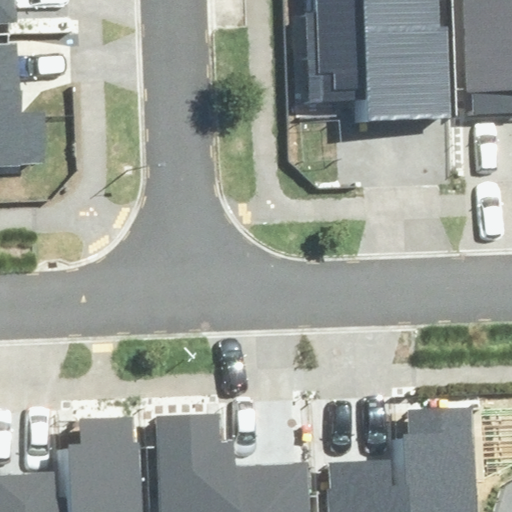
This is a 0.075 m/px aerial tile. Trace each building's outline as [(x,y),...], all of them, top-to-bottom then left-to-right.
[(443,0),(307,0),(310,72),(323,71),(324,83),(352,82),(354,119),(449,115),(443,0)] [(511,0),(458,0),(463,116),(511,113),(511,0)] [(392,427),(393,455),(395,511),(467,511),(462,400),(403,403),(404,426),(392,427)] [(156,511),(229,511),(228,461),(227,434),(217,434),(216,409),(154,410),(156,511)] [(60,442),(60,464),(62,511),(134,511),(132,412),(78,413),(79,441),(60,442)] [(317,458),(319,511),(395,511),(393,455),(317,458)] [(305,511),(303,458),(228,461),(229,511),(305,511)] [(0,466),(0,511),(62,511),(60,464),(0,466)]
